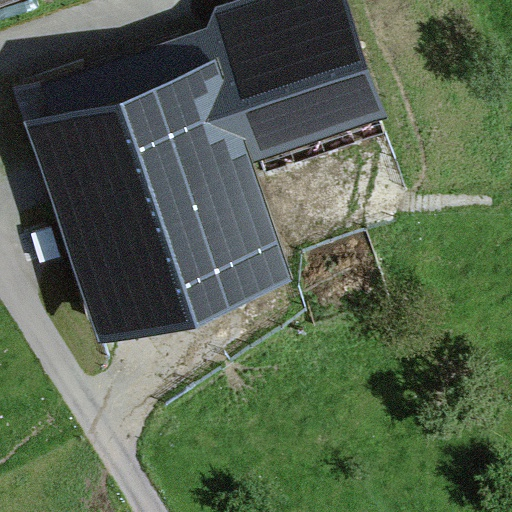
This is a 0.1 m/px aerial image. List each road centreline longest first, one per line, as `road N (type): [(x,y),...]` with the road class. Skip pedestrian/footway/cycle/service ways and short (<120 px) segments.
road 1 (residential): [(0,261),(154,511)]
road 2 (unknown): [(0,31),(127,0)]
